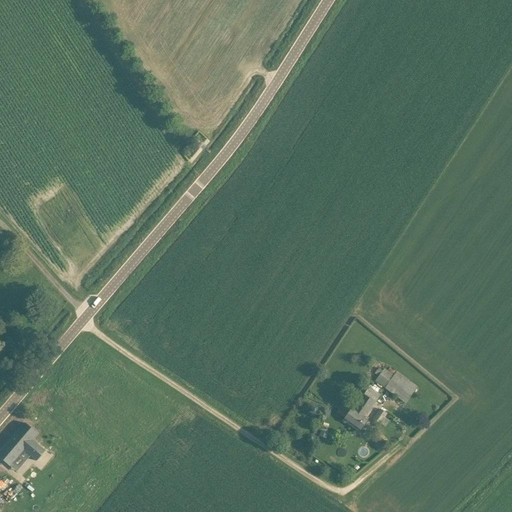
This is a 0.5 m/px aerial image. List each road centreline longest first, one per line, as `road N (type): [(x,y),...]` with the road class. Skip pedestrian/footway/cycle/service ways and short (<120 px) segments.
road 1 (unclassified): [(0,417),(273,92),(329,0)]
road 2 (unknown): [(85,317),(266,443)]
